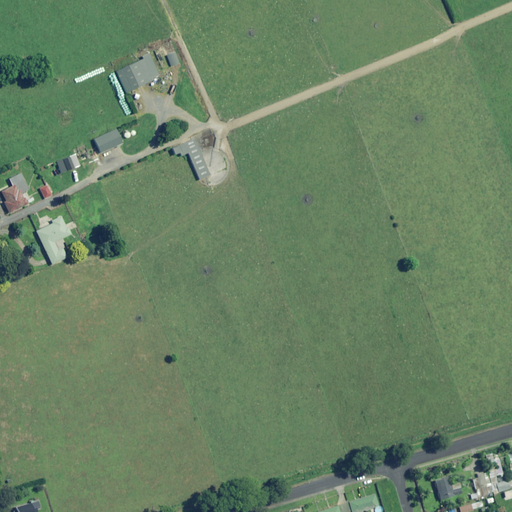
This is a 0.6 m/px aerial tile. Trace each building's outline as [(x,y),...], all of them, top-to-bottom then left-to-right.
[(174,52),(166,55),(171,68),(179,65),(174,52)] [(160,76),(151,56),(116,72),(125,93),(152,81),(152,79),(160,76)] [(122,144),(116,130),(94,140),(100,154),(122,144)] [(210,176),(194,139),(171,148),(174,155),(179,153),(181,156),(188,153),(199,180),(210,176)] [(61,174),(80,166),(76,154),(56,162),(61,174)] [(29,189),(19,173),(8,179),(12,186),(1,192),(5,201),(3,202),(10,214),(27,204),(21,194),(29,189)] [(52,196),(47,186),(39,190),(44,200),(52,196)] [(65,227),(60,217),(40,226),(41,228),(36,231),(51,265),(66,258),(61,248),(57,249),(54,242),(71,234),(67,226),(65,227)] [(494,462),(491,454),(485,456),(488,464),(494,462)] [(490,485),(487,473),(478,475),(478,478),(470,480),(472,487),(474,494),(470,495),(471,500),(496,493),(494,484),(490,485)] [(449,482),(447,477),(434,481),(440,500),(466,493),(462,478),(449,482)] [(510,489),(507,481),(496,484),(499,492),(510,489)] [(348,503),(350,511),(361,511),(378,507),(374,495),(348,503)] [(35,499),(11,506),(12,511),(34,511),(38,511),(35,499)] [(483,507),(481,502),(471,505),(472,510),(483,507)] [(338,506),(339,511),(350,511),(348,503),(338,506)]
